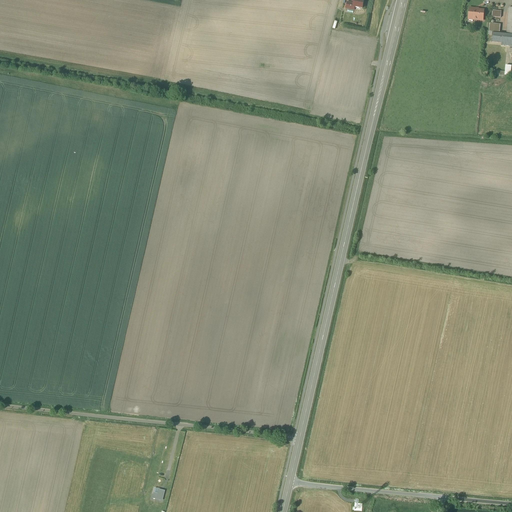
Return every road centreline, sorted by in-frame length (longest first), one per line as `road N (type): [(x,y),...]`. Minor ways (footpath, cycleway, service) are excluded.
road 1 (primary): [(299,439),(401,0)]
road 2 (unclassified): [(299,439),(0,406)]
road 3 (unclassified): [(511,504),(289,482)]
